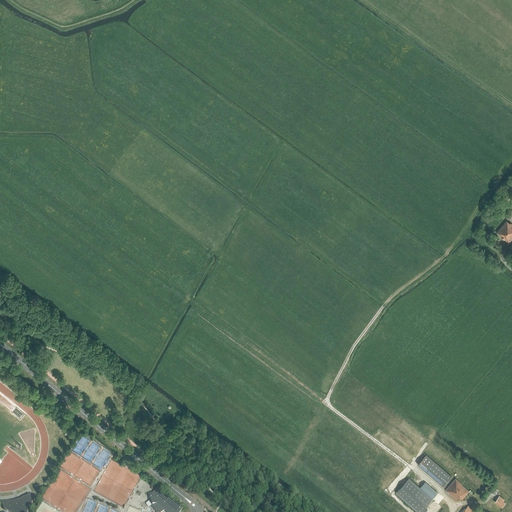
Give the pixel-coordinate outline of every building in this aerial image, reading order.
[(507,221),(496,233),(509,243),(511,239),(511,223),(510,224),(507,221)] [(424,470),(443,486),(451,476),(433,460),(426,454),(417,465),(424,470)] [(396,493),(416,511),(420,511),(432,498),(420,488),(409,478),(396,493)] [(445,490),(457,500),(460,497),(462,499),(469,491),(462,485),(455,479),(445,490)] [(425,482),(420,488),(432,498),(437,493),(425,482)] [(148,494),(152,505),(154,505),(158,511),(161,511),(164,510),(167,511),(179,511),(182,509),(157,488),(153,492),(148,494)] [(4,510),(8,511),(27,511),(35,497),(30,494),(25,497),(21,499),(16,500),(11,501),(7,502),(2,502),(4,510)] [(498,497),(495,502),(502,507),(505,504),(503,502),(504,501),(498,497)]
